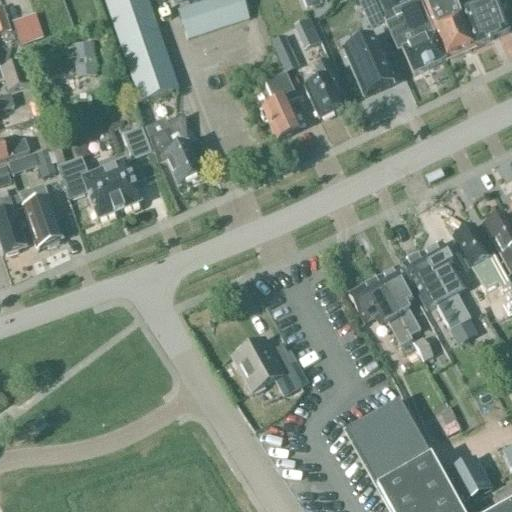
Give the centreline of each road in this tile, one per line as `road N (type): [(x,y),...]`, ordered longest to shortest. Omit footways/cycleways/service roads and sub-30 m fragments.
road 1 (unclassified): [(511,112),(139,280)]
road 2 (residential): [(0,465),(98,448),(202,390)]
road 3 (unclassified): [(281,511),(202,390)]
road 4 (unclassified): [(13,325),(139,280)]
road 5 (unclassified): [(202,390),(139,280)]
